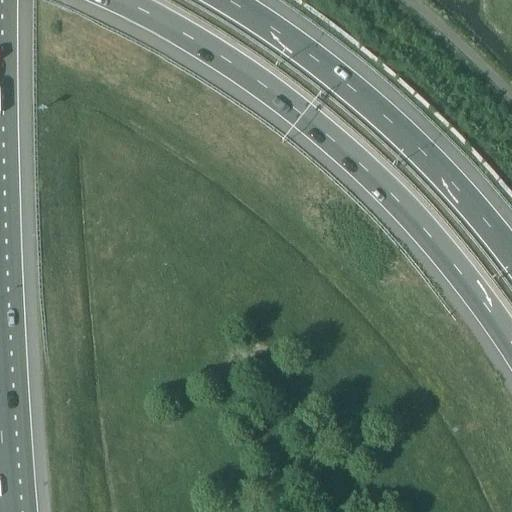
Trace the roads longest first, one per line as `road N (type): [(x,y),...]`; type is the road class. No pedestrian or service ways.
road 1 (motorway): [(114,0),(228,63),(300,115),(379,184),(511,345)]
road 2 (motorway): [(511,256),(424,153),(338,79),(221,0)]
